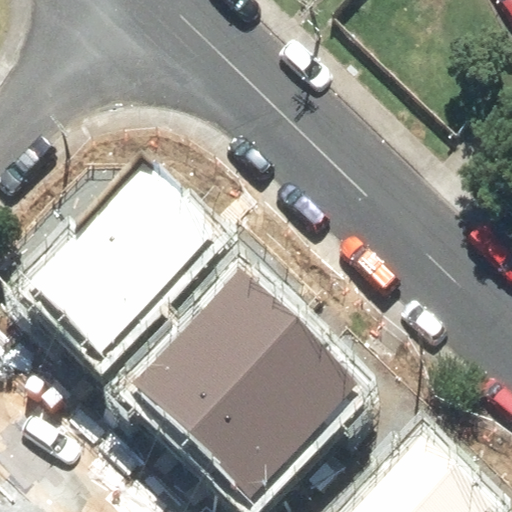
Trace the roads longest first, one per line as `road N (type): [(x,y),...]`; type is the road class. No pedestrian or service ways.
road 1 (residential): [(164,0),(511,336)]
road 2 (residential): [(0,135),(129,0)]
